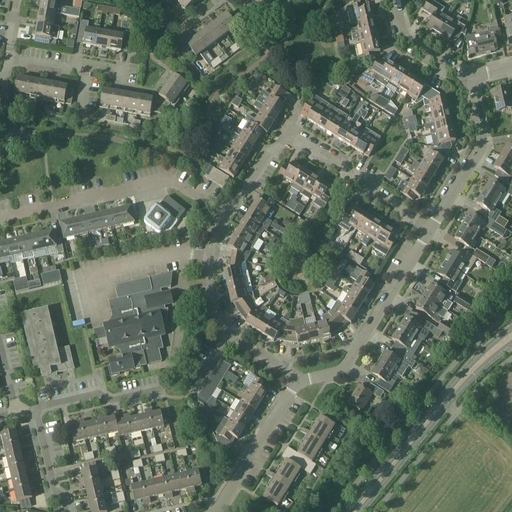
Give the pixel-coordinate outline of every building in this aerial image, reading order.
[(41,0),(39,11),(56,14),(58,1),(52,0),(41,0)] [(196,0),(179,0),(178,1),(185,10),(197,1),(196,0)] [(270,0),(254,0),(255,9),(271,8),(270,0)] [(420,9),(423,3),(418,0),(415,5),(420,9)] [(427,28),(437,34),(448,18),(442,14),(445,9),(430,0),(428,0),(423,9),(434,16),(427,28)] [(350,24),(355,23),(372,19),(368,3),(347,8),(350,24)] [(158,15),(164,11),(163,10),(160,7),(155,11),(158,15)] [(53,26),(56,14),(39,11),(37,23),(53,26)] [(217,21),(226,34),(236,26),(226,13),(217,21)] [(454,22),(448,18),(437,34),(449,41),(449,40),(455,44),(462,34),(465,36),(468,23),(458,16),(454,22)] [(358,34),(374,30),(372,19),(355,23),(357,29),(351,30),(352,35),(358,34)] [(96,47),(99,31),(87,28),(88,22),(81,21),(77,43),(96,47)] [(216,41),(226,34),(217,21),(206,28),(216,41)] [(59,27),(53,26),(37,23),(35,36),(36,36),(35,42),(49,44),(50,39),(56,40),(59,27)] [(465,37),(468,49),(474,48),(475,55),(496,50),(494,40),(500,39),(498,26),(487,29),(488,33),(471,37),(471,36),(465,37)] [(206,49),(216,41),(206,28),(196,36),(206,49)] [(360,45),(377,41),(374,30),(358,34),(352,35),(353,41),(359,40),(360,45)] [(109,49),(112,33),(99,31),(96,47),(109,49)] [(112,33),(109,49),(127,52),(129,40),(123,39),(124,35),(112,33)] [(195,57),(206,49),(196,36),(185,44),(195,57)] [(377,41),(360,45),(364,62),(376,59),(375,53),(379,52),(377,41)] [(397,68),(388,62),(388,63),(383,60),(358,79),(370,86),(374,80),(386,87),(388,83),(397,68)] [(388,83),(386,87),(385,88),(395,93),(397,89),(407,74),(397,68),(388,83)] [(407,95),(416,80),(407,74),(397,89),(395,93),(398,94),(401,94),(402,92),(407,95)] [(166,86),(181,97),(189,86),(173,75),(166,86)] [(14,95),(26,98),(29,79),(17,77),(14,95)] [(38,100),(40,100),(43,82),(29,79),(26,98),(38,100)] [(423,101),(425,99),(426,100),(427,98),(432,90),(416,80),(407,95),(413,99),(412,101),(417,105),(423,101)] [(56,84),(43,82),(40,100),(52,103),(56,84)] [(66,89),(67,86),(56,84),(52,103),(64,104),(71,105),(74,90),(66,89)] [(343,87),(341,90),(348,94),(350,91),(346,87),(345,86),(344,85),(343,87)] [(174,107),(181,97),(166,86),(158,96),(161,98),(170,105),(174,107)] [(256,101),(262,105),(263,106),(278,115),(284,105),(283,105),(286,99),(284,98),(287,94),(273,86),(271,90),(273,91),(270,96),(263,91),(256,101)] [(510,109),(511,113),(511,101),(511,102),(507,88),(492,92),(497,112),(510,109)] [(115,92),(103,90),(99,108),(111,110),(115,92)] [(425,107),(429,106),(431,113),(448,109),(445,98),(441,99),(440,95),(432,90),(427,98),(426,100),(425,99),(423,101),(425,107)] [(129,94),(115,92),(111,110),(126,113),(129,94)] [(141,96),(129,94),(126,113),(138,115),(141,96)] [(153,98),(141,96),(138,115),(149,117),(150,112),(152,102),(153,98)] [(315,125),(326,107),(327,108),(329,105),(315,96),(311,102),(310,101),(301,115),(306,118),(306,119),(307,119),(315,125)] [(159,102),(158,102),(163,114),(165,111),(170,105),(161,98),(159,102)] [(378,100),(375,105),(384,111),(387,107),(387,106),(378,100)] [(278,115),(263,106),(262,105),(256,101),(253,106),(260,110),(257,115),(272,124),(278,115)] [(152,102),(150,112),(163,114),(158,102),(157,103),(152,102)] [(170,105),(165,111),(173,116),(177,110),(174,107),(170,105)] [(326,107),(315,125),(325,131),(334,116),(335,116),(338,111),(329,105),(327,108),(326,107)] [(387,107),(384,111),(394,116),(396,112),(397,112),(387,106),(387,107)] [(360,117),(364,110),(361,108),(357,114),(356,114),(349,125),(344,122),(334,137),(344,143),(353,128),(357,122),(360,117)] [(433,123),(450,120),(448,109),(431,113),(432,118),(427,120),(428,125),(433,123)] [(334,116),(325,131),(334,137),(344,122),(347,116),(338,111),(335,116),(334,116)] [(266,134),(272,124),(257,115),(254,120),(248,116),(245,120),(247,121),(249,122),(250,123),(251,123),(252,124),(262,131),(264,132),(266,134)] [(409,129),(416,127),(414,116),(403,119),(404,126),(408,125),(409,129)] [(436,134),(453,130),(450,120),(433,123),(428,125),(424,125),(426,131),(429,130),(431,135),(436,134)] [(252,124),(251,123),(250,123),(249,122),(247,121),(241,131),(256,140),(258,137),(259,138),(261,138),(264,132),(262,131),(252,124)] [(353,149),(362,134),(357,131),(361,125),(357,122),(353,128),(344,143),(353,149)] [(416,127),(409,129),(411,140),(419,138),(416,127)] [(363,134),(362,134),(353,149),(362,155),(363,154),(368,157),(380,138),(366,129),(363,134)] [(436,134),(431,135),(433,146),(433,147),(437,148),(451,149),(452,147),(451,142),(455,141),(453,130),(436,134)] [(251,150),(256,140),(241,131),(236,141),(251,150)] [(251,150),(236,141),(231,138),(228,142),(233,145),(230,150),(245,159),(251,150)] [(500,157),(511,164),(511,149),(507,146),(500,157)] [(422,161),(437,170),(443,161),(451,149),(437,148),(433,155),(428,151),(422,161)] [(239,168),(245,159),(230,150),(224,159),(239,168)] [(239,168),(224,159),(219,157),(217,161),(221,164),(218,169),(233,178),(239,168)] [(511,164),(500,157),(494,168),(499,171),(495,177),(504,183),(511,187),(511,164)] [(431,180),(437,170),(422,161),(419,165),(415,163),(412,168),(416,170),(431,180)] [(207,179),(213,169),(205,163),(201,170),(204,172),(202,176),(207,179)] [(293,184),(302,170),(292,163),(289,168),(285,165),(278,175),(293,184)] [(425,189),(431,180),(416,170),(412,168),(409,172),(413,175),(410,180),(425,189)] [(212,182),(218,172),(213,169),(207,179),(212,182)] [(300,193),(302,190),(311,176),(302,170),(293,184),(291,188),(300,193)] [(217,185),(224,175),(218,172),(212,182),(217,185)] [(224,175),(217,185),(222,189),(229,178),(224,175)] [(309,200),(312,196),(321,182),(311,176),(302,190),(300,193),(300,194),(309,200)] [(420,198),(425,189),(410,180),(408,184),(403,181),(397,192),(412,201),(415,196),(420,199),(420,198)] [(321,182),(312,196),(316,199),(313,204),(322,210),(332,195),(327,192),(330,187),(321,182)] [(500,189),(490,182),(483,193),(498,202),(504,192),(511,197),(511,187),(504,183),(500,189)] [(494,209),(498,202),(483,193),(476,204),(487,211),(483,217),(494,224),(495,224),(501,213),(494,209)] [(251,209),(266,218),(275,204),(264,197),(261,202),(257,199),(251,209)] [(165,202),(161,208),(158,206),(157,206),(157,205),(156,205),(155,206),(144,220),(144,221),(144,222),(144,223),(145,223),(157,233),(158,233),(159,234),(160,234),(161,233),(167,225),(172,220),(172,219),(172,218),(172,217),(171,216),(175,219),(179,213),(165,202)] [(356,230),(365,215),(350,206),(338,227),(348,233),(351,227),(356,230)] [(120,210),(124,226),(134,223),(131,207),(120,210)] [(251,209),(245,219),(260,228),(263,223),(278,232),(280,227),(272,222),(266,218),(251,209)] [(111,228),(124,226),(120,210),(107,213),(111,228)] [(298,233),(304,223),(312,228),(321,214),(316,211),(310,221),(307,219),(304,222),(300,219),(293,230),(298,233)] [(99,231),(111,228),(107,213),(96,215),(99,231)] [(88,234),(99,231),(96,215),(84,218),(88,234)] [(365,236),(375,221),(365,215),(356,230),(365,236)] [(486,227),(486,226),(469,216),(462,228),(476,236),(480,230),(483,232),(486,227)] [(77,237),(88,234),(84,218),(73,221),(77,237)] [(260,228),(245,219),(239,228),(254,237),(258,240),(264,231),(260,228)] [(64,240),(77,237),(73,221),(60,224),(64,240)] [(375,242),(384,227),(375,221),(365,236),(361,244),(365,247),(370,239),(375,242)] [(507,232),(494,224),(490,230),(503,238),(507,232)] [(384,227),(375,242),(371,248),(386,257),(389,251),(399,236),(384,227)] [(258,240),(254,237),(239,228),(233,237),(248,246),(252,249),(258,240)] [(472,242),(476,236),(462,228),(455,239),(472,250),(476,244),(472,242)] [(41,234),(44,250),(56,247),(58,254),(63,252),(60,239),(55,241),(53,231),(41,234)] [(33,253),(44,250),(41,234),(29,237),(33,253)] [(33,253),(29,237),(17,240),(21,256),(22,261),(34,258),(33,253)] [(242,257),(248,246),(233,237),(227,247),(232,250),(231,260),(241,262),(242,257)] [(9,258),(21,256),(17,240),(6,242),(9,258)] [(0,260),(9,258),(6,242),(0,243),(0,260)] [(273,260),(278,252),(275,250),(269,246),(267,250),(268,251),(264,257),(269,260),(273,260)] [(472,257),(476,260),(486,265),(490,258),(477,250),(472,257)] [(476,260),(472,257),(463,252),(460,257),(451,252),(444,263),(460,273),(464,267),(470,270),(476,260)] [(223,271),(226,282),(242,278),(248,277),(247,272),(241,274),(240,268),(241,262),(231,260),(227,259),(225,266),(226,266),(225,271),(223,271)] [(342,259),(339,265),(344,268),(348,263),(342,259)] [(456,280),(460,273),(444,263),(437,274),(446,280),(443,286),(455,293),(462,283),(456,280)] [(353,286),(368,295),(374,286),(373,285),(376,280),(362,272),(362,271),(356,268),(350,278),(356,282),(353,286)] [(43,274),(41,275),(44,287),(62,282),(60,272),(59,271),(56,271),(50,273),(43,274)] [(163,327),(167,326),(168,309),(165,310),(161,290),(171,287),(172,273),(114,286),(117,299),(108,301),(112,316),(108,322),(108,323),(103,324),(104,328),(93,330),(96,341),(106,339),(109,349),(114,348),(120,351),(121,356),(108,359),(110,366),(107,367),(110,378),(119,375),(119,373),(140,368),(140,367),(162,362),(159,349),(163,348),(160,336),(165,335),(163,327)] [(228,293),(245,289),(251,288),(248,277),(242,278),(226,282),(228,293)] [(29,290),(26,279),(13,282),(16,293),(29,290)] [(424,297),(448,312),(452,306),(448,304),(452,298),(431,285),(424,297)] [(362,305),(368,295),(353,286),(350,290),(345,287),(342,292),(347,295),(362,305)] [(242,311),(251,305),(256,301),(254,298),(253,293),(246,295),(245,289),(228,293),(231,304),(236,303),(242,311)] [(283,299),(286,294),(279,290),(276,295),(283,299)] [(357,314),(362,305),(347,295),(341,305),(357,314)] [(469,311),(473,304),(458,295),(454,302),(469,311)] [(443,319),(448,312),(424,297),(416,309),(437,322),(440,317),(443,319)] [(357,314),(341,305),(337,302),(331,312),(328,314),(329,315),(331,318),(338,327),(345,321),(350,324),(357,314)] [(245,324),(254,330),(264,316),(267,310),(263,307),(259,313),(254,309),(251,305),(242,311),(248,319),(245,324)] [(57,350),(47,309),(48,309),(48,308),(20,315),(21,315),(34,372),(40,371),(41,377),(75,369),(74,369),(69,347),(57,350)] [(405,318),(399,329),(414,339),(421,343),(422,341),(424,342),(428,334),(427,333),(431,326),(424,322),(419,318),(412,314),(408,320),(405,318)] [(329,333),(338,327),(331,318),(329,315),(322,316),(323,322),(315,324),(319,341),(330,338),(329,333)] [(264,336),(273,321),(264,316),(254,330),(264,336)] [(286,338),(288,328),(289,323),(282,319),(278,324),(273,321),(264,336),(273,342),(276,337),(286,338)] [(309,343),(305,326),(303,319),(293,321),(290,321),(289,328),(288,328),(286,338),(296,340),(298,346),(309,343)] [(452,338),(456,331),(442,322),(438,330),(452,338)] [(309,343),(319,341),(315,324),(305,326),(309,343)] [(399,329),(392,340),(403,347),(399,353),(411,360),(413,356),(417,350),(421,343),(414,339),(399,329)] [(411,360),(399,353),(397,352),(393,358),(384,353),(377,363),(393,373),(402,378),(408,368),(412,370),(416,363),(414,362),(411,360)] [(227,373),(231,366),(220,360),(216,366),(227,373)] [(389,379),(393,373),(377,363),(371,374),(380,380),(377,385),(389,393),(396,383),(389,379)] [(223,379),(227,373),(216,366),(212,372),(223,379)] [(221,382),(223,379),(212,372),(208,379),(219,385),(218,387),(221,389),(224,384),(221,382)] [(228,372),(225,378),(235,384),(238,379),(228,372)] [(246,393),(261,402),(270,388),(254,378),(249,388),(245,386),(242,391),(246,393)] [(215,391),(217,389),(218,387),(219,385),(208,379),(205,385),(215,391)] [(220,391),(217,389),(215,391),(205,385),(201,391),(211,397),(213,394),(216,396),(220,391)] [(384,393),(371,385),(367,392),(358,386),(348,403),(361,411),(371,395),(380,400),(384,393)] [(207,404),(211,397),(201,391),(197,397),(207,404)] [(255,411),(261,402),(246,393),(240,402),(255,411)] [(249,421),(255,411),(240,402),(234,412),(249,421)] [(149,415),(153,431),(164,428),(160,413),(152,414),(151,410),(148,411),(149,415)] [(142,433),(153,431),(149,415),(148,411),(144,412),(145,416),(138,418),(142,433)] [(243,430),(249,421),(234,412),(228,421),(243,430)] [(118,433),(115,423),(114,418),(107,420),(106,415),(102,416),(103,421),(107,436),(118,433)] [(129,415),(126,416),(127,420),(131,436),(142,433),(138,418),(131,419),(130,415),(129,415)] [(97,438),(107,436),(103,421),(102,416),(98,417),(100,422),(93,423),(97,438)] [(127,420),(126,416),(122,417),(123,421),(115,423),(118,433),(119,438),(131,436),(127,420)] [(314,427),(329,435),(335,426),(320,417),(314,427)] [(97,438),(93,423),(84,425),(83,421),(80,422),(81,426),(85,441),(97,438)] [(238,440),(243,430),(228,421),(225,426),(222,424),(216,434),(229,442),(233,437),(238,440)] [(73,444),(85,441),(81,426),(80,422),(76,422),(77,427),(69,429),(73,444)] [(323,444),(329,435),(314,427),(310,434),(309,435),(323,444)] [(3,446),(23,441),(22,438),(18,439),(16,431),(1,435),(3,446)] [(318,453),(323,444),(309,435),(308,436),(303,444),(318,453)] [(6,458),(21,454),(20,447),(24,445),(23,441),(3,446),(6,458)] [(312,463),(318,453),(303,444),(297,454),(312,463)] [(312,463),(297,454),(288,448),(282,458),(286,460),(301,469),(311,475),(317,466),(312,463)] [(9,469),(28,464),(27,460),(23,461),(21,454),(6,458),(9,469)] [(295,478),(301,469),(286,460),(281,469),(295,478)] [(11,480),(27,477),(25,469),(29,468),(28,464),(9,469),(11,480)] [(80,485),(99,480),(97,468),(81,472),(83,479),(79,480),(80,485)] [(289,487),(295,478),(281,469),(276,477),(275,478),(289,487)] [(187,474),(191,494),(195,493),(194,489),(202,487),(198,471),(187,474)] [(187,495),(191,494),(187,474),(175,477),(179,492),(186,490),(187,495)] [(14,491),(33,486),(33,483),(28,484),(27,477),(11,480),(14,491)] [(171,494),(179,492),(175,477),(164,479),(169,499),(172,498),(171,494)] [(284,497),(289,487),(275,478),(274,480),(269,488),(284,497)] [(165,500),(169,499),(164,479),(153,482),(157,497),(164,496),(165,500)] [(86,494),(102,491),(99,480),(80,485),(80,488),(85,487),(86,494)] [(149,499),(157,497),(153,482),(142,484),(147,504),(150,503),(149,499)] [(142,484),(132,487),(131,487),(134,503),(142,501),(143,505),(147,504),(142,484)] [(33,486),(14,491),(16,502),(32,498),(30,491),(34,490),(33,486)] [(278,507),(284,497),(269,488),(263,498),(278,507)] [(85,507),(105,502),(102,491),(86,494),(88,502),(84,503),(85,507)] [(107,511),(105,502),(85,507),(86,510),(90,509),(90,511),(107,511)]
